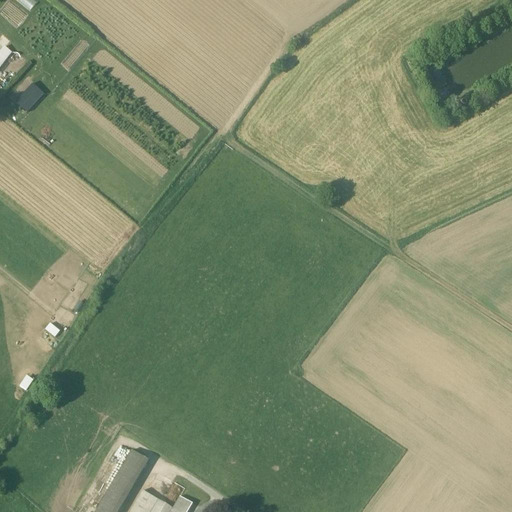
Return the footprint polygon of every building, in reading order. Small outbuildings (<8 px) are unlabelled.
[(15,0),(32,9),(36,0),(15,0)] [(441,83),(432,66),(420,72),(429,89),(441,83)] [(191,459),(172,447),(166,458),(184,469),(191,459)] [(131,452),(95,511),(114,511),(145,461),(131,452)] [(152,511),(158,502),(142,492),(130,511),(152,511)] [(188,511),(192,506),(180,498),(172,510),(171,511),(188,511)] [(158,502),(152,511),(171,511),(172,510),(158,502)]
